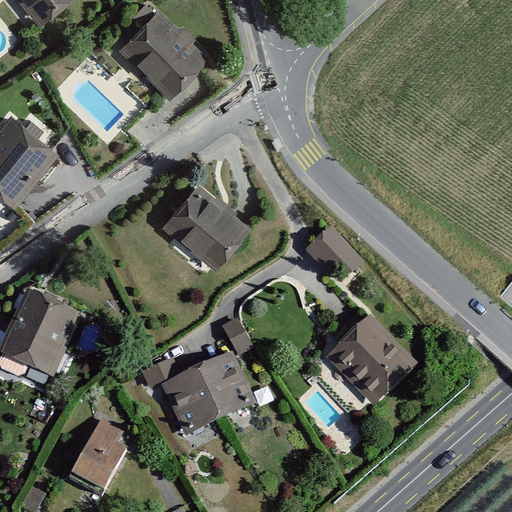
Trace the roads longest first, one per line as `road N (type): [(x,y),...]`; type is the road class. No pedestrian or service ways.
road 1 (unclassified): [(511,345),(309,157),(275,86)]
road 2 (residential): [(275,86),(0,277)]
road 3 (secondary): [(511,392),(377,511)]
road 4 (unclassified): [(275,86),(368,0)]
